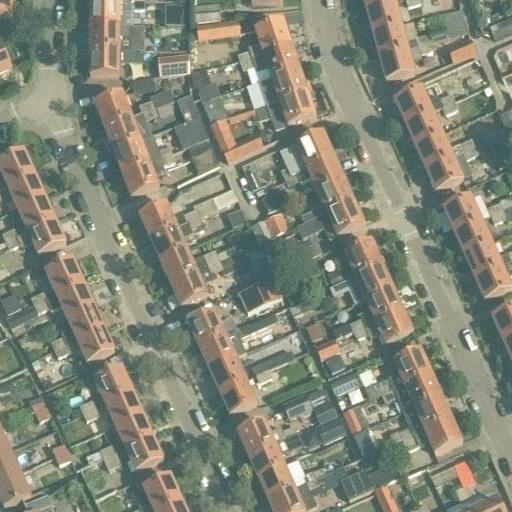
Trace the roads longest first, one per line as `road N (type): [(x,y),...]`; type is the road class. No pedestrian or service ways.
road 1 (residential): [(511,449),(333,65),(320,0)]
road 2 (residential): [(231,511),(52,110)]
